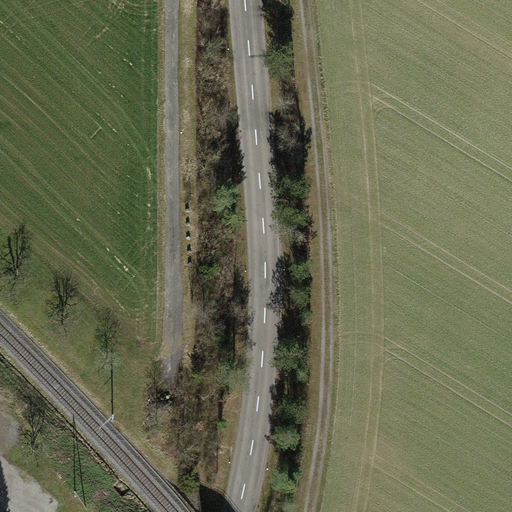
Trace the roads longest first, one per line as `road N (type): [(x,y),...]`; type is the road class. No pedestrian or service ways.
road 1 (tertiary): [(245,0),(267,309),(253,465),(240,511)]
road 2 (track): [(310,0),(330,359),(314,511)]
road 3 (track): [(173,368),(173,0)]
